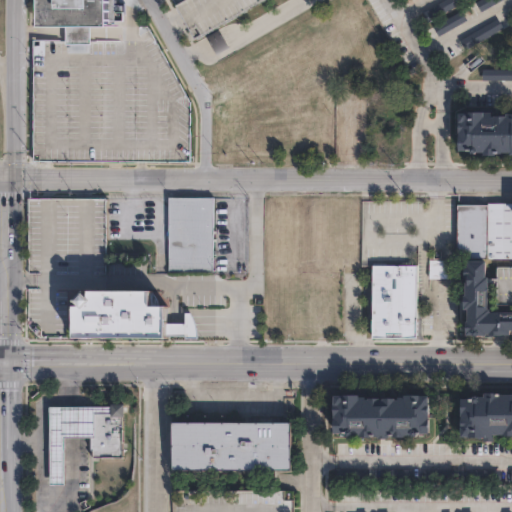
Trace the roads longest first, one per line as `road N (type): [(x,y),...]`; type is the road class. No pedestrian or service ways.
road 1 (secondary): [(511,180),(7,180)]
road 2 (secondary): [(511,363),(154,361)]
road 3 (residential): [(151,0),(206,107),(208,180)]
road 4 (secondary): [(7,180),(9,361)]
road 5 (secondary): [(9,361),(6,511)]
road 6 (residential): [(154,361),(154,511)]
road 7 (secondary): [(7,180),(15,152),(17,32)]
road 8 (residential): [(313,362),(313,511)]
road 9 (secondary): [(154,361),(9,361)]
